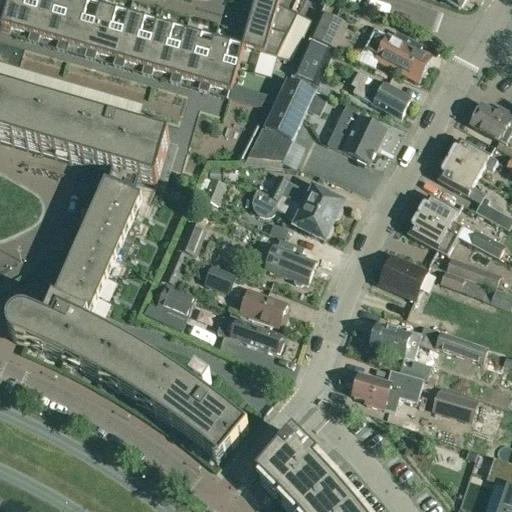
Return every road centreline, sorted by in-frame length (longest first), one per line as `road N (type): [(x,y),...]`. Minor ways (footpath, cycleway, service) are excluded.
road 1 (residential): [(217,503),(315,379),(375,230),(482,33)]
road 2 (unknown): [(12,16),(248,68),(278,52),(311,0)]
road 3 (residential): [(217,503),(131,440),(0,369)]
road 4 (tertiary): [(166,511),(100,464),(0,413)]
